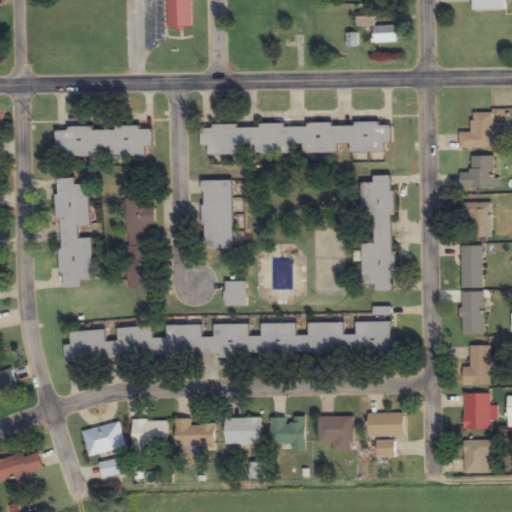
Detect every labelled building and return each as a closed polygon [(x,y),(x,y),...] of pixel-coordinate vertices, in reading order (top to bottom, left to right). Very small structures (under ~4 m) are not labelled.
[(191,0),(167,0),(167,29),(191,29),(191,0)] [(505,11),(505,0),(473,0),(473,11),(505,11)] [(373,14),(358,14),(358,26),(373,26),(373,14)] [(297,25),(280,25),(280,46),(297,46),(297,25)] [(374,27),(374,43),(399,43),(399,27),(374,27)] [(494,148),(493,113),(472,113),(472,132),(459,133),(459,149),(494,148)] [(201,155),(338,154),(338,144),(350,144),(350,153),(385,152),(385,143),(393,143),(392,123),(201,125),(201,155)] [(147,157),(147,147),(153,147),(153,128),(56,128),(56,157),(147,157)] [(460,188),(496,187),(496,156),(471,156),(472,173),(460,173),(460,188)] [(362,244),(363,285),(376,285),(376,292),(395,292),(393,176),(373,176),(373,182),(362,183),(362,223),(374,223),(375,243),(362,244)] [(57,179),(61,289),(83,289),(83,280),(94,279),(92,238),(79,239),(79,227),(91,227),(89,184),(76,185),(76,178),(57,179)] [(240,181),(202,181),(202,250),(241,250),(240,181)] [(126,197),(127,291),(152,290),(151,228),(155,228),(155,207),(147,207),(147,197),(126,197)] [(492,203),(462,203),(462,237),(492,237),(492,203)] [(462,289),(483,289),(483,246),(462,246),(462,289)] [(225,282),(225,306),(247,306),(247,282),(225,282)] [(484,293),(461,293),(461,335),(484,335),(484,293)] [(392,351),(391,321),(357,322),(357,333),(334,334),(333,323),(309,324),(309,325),(262,326),(262,335),(250,336),(250,324),(214,325),(215,335),(204,336),(204,325),(168,326),(168,337),(154,338),(153,327),(118,328),(118,341),(106,342),(106,331),(71,332),(71,345),(65,345),(66,362),(392,351)] [(491,386),(491,346),(472,346),(472,368),(464,368),(464,386),(491,386)] [(0,374),(0,396),(18,391),(13,371),(0,374)] [(491,429),(491,394),(464,394),(464,429),(491,429)] [(368,437),(404,437),(404,414),(368,414),(368,437)] [(319,417),(319,443),(354,443),(354,417),(319,417)] [(261,418),(225,418),(225,445),(261,445),(261,418)] [(271,418),(270,447),(305,447),(305,418),(271,418)] [(192,419),(176,419),(176,447),(215,447),(215,423),(192,423),(192,419)] [(168,420),(134,420),(134,450),(168,450),(168,420)] [(90,458),(127,447),(120,422),(83,432),(90,458)] [(494,441),(464,441),(464,473),(490,473),(490,464),(494,464),(494,441)] [(394,442),(377,442),(377,457),(394,457),(394,442)] [(0,461),(0,484),(45,472),(39,450),(0,461)] [(100,463),(103,478),(123,475),(120,460),(100,463)]
